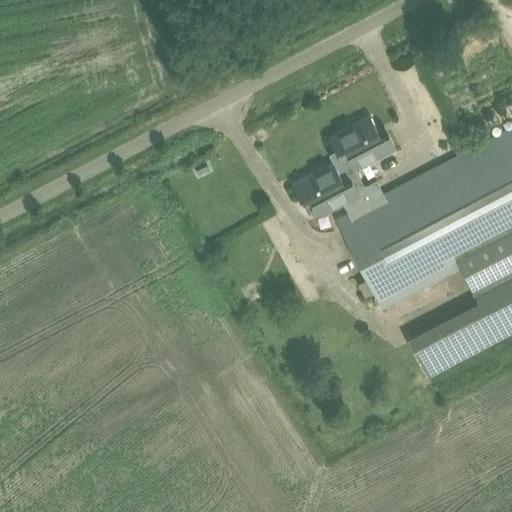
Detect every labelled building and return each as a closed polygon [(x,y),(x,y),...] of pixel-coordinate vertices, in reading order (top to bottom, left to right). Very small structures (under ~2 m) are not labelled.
[(382,136),(371,114),(330,135),(342,157),(350,172),(398,147),(390,132),(382,136)] [(350,213),(337,220),(384,309),(447,276),(511,241),(511,128),(384,194),(377,180),(358,189),(366,203),(350,213)] [(342,157),(294,183),(306,205),(311,202),(318,217),(344,203),(350,213),(366,203),(358,189),(342,157)] [(511,241),(447,276),(456,292),(511,261),(511,241)] [(511,261),(471,284),(481,304),(410,342),(429,378),(511,333),(511,261)]
